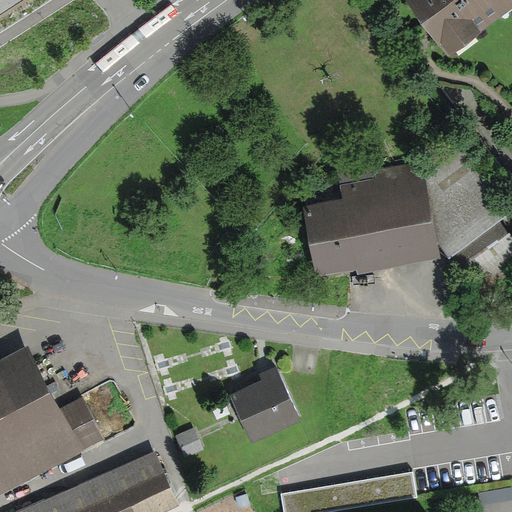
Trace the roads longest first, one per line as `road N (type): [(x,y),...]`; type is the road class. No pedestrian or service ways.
road 1 (residential): [(0,244),(42,272),(104,292),(425,336),(511,335)]
road 2 (tertiary): [(49,143),(218,0)]
